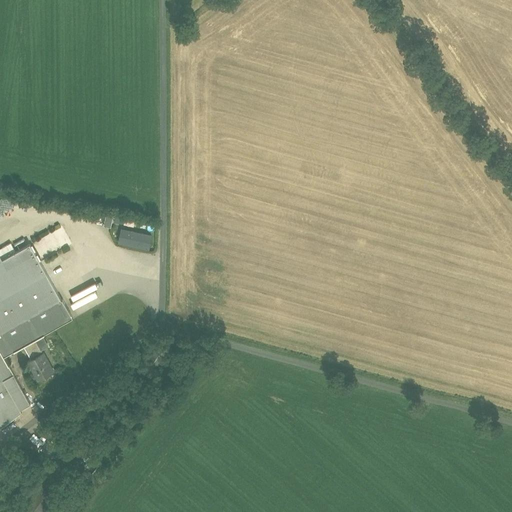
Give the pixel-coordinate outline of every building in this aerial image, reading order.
[(109,227),(110,222),(121,224),(122,215),(105,212),(102,226),(109,227)] [(132,227),(124,226),(120,240),(129,242),(130,240),(150,245),(154,230),(132,225),(132,227)] [(0,422),(24,409),(21,405),(32,398),(4,349),(0,341),(0,329),(63,293),(31,238),(4,254),(0,246),(0,422)] [(73,310),(63,293),(0,329),(0,341),(4,349),(73,310)] [(98,295),(73,309),(77,315),(102,302),(98,295)] [(64,363),(49,336),(30,347),(33,352),(28,355),(40,376),(64,363)] [(65,445),(57,456),(71,465),(78,455),(65,445)] [(20,509),(24,511),(37,511),(41,506),(65,473),(51,463),(20,509)]
